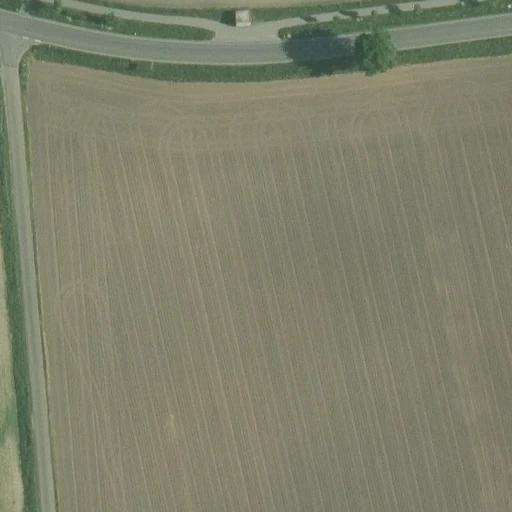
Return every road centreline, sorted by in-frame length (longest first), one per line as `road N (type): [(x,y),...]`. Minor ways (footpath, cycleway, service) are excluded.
road 1 (tertiary): [(511,26),(214,56),(80,42),(4,23)]
road 2 (unclassified): [(46,511),(4,23)]
